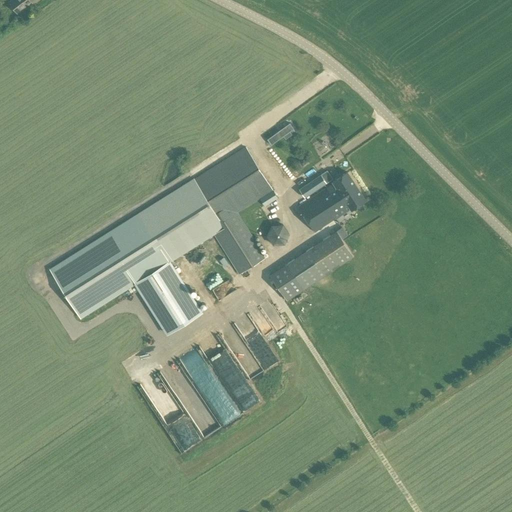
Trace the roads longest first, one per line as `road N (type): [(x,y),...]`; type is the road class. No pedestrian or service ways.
road 1 (tertiary): [(511,241),(339,69),(220,0)]
road 2 (track): [(264,281),(418,511)]
